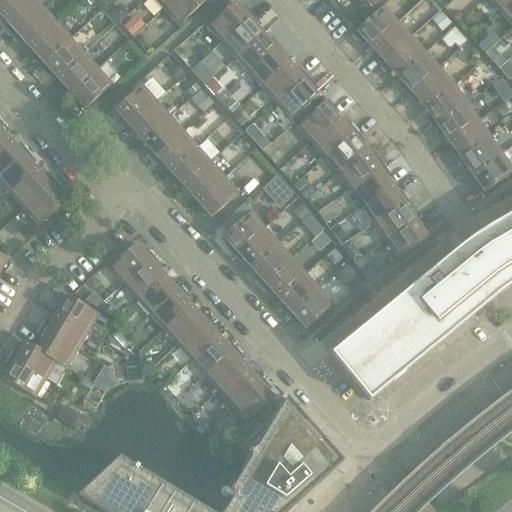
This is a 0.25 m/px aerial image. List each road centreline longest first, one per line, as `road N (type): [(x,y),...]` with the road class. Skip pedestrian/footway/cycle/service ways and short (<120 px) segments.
road 1 (residential): [(281,0),(406,142),(466,229)]
road 2 (residential): [(293,366),(145,198),(116,191)]
road 3 (residential): [(293,366),(466,229)]
road 4 (residential): [(13,318),(49,261),(105,220),(116,191)]
road 5 (residential): [(380,442),(511,342)]
road 6 (residential): [(116,191),(0,77)]
road 7 (residential): [(380,442),(355,439),(293,366)]
